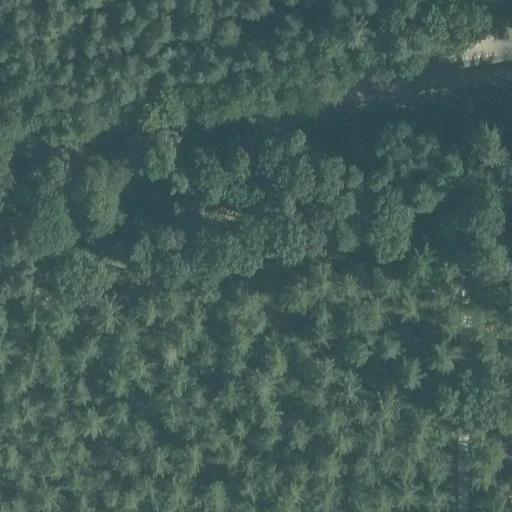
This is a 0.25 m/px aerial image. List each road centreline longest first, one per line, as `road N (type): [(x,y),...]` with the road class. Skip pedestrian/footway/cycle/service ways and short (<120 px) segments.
road 1 (track): [(454,511),(459,115),(469,106)]
road 2 (primary): [(494,61),(198,109),(189,118)]
road 3 (primary): [(189,118),(200,124),(492,90)]
road 4 (primary): [(0,144),(189,118)]
